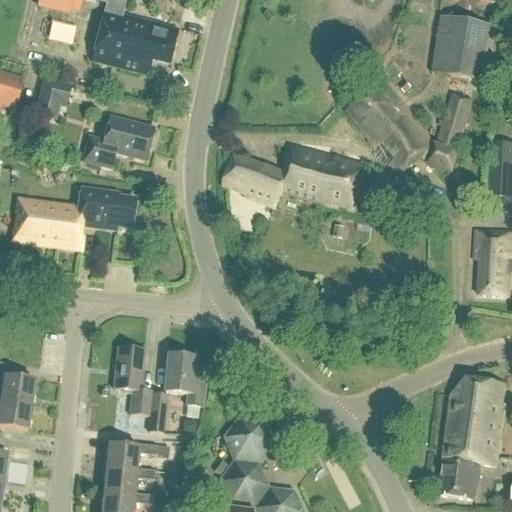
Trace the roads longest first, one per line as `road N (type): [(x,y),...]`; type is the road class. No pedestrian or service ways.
road 1 (tertiary): [(218,299),(195,187),(200,116),(225,0)]
road 2 (residential): [(58,511),(79,298)]
road 3 (unclassified): [(511,353),(476,358),(404,387),(340,423)]
road 4 (tertiary): [(340,423),(218,299)]
road 5 (unclassified): [(218,299),(173,307),(79,298)]
